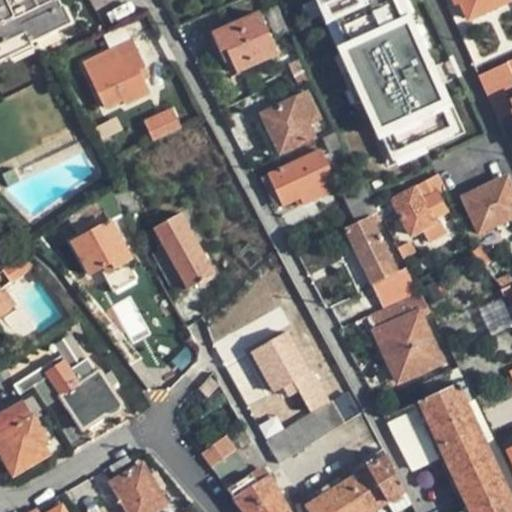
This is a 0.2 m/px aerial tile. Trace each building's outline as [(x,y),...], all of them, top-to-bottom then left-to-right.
[(0,0),(0,46),(26,34),(32,44),(63,29),(54,9),(62,6),(58,0),(0,0)] [(367,182),(372,194),(475,148),(408,0),(294,0),(314,43),(299,49),(330,119),(347,111),(376,178),(367,182)] [(463,2),(471,18),(507,1),(506,0),(453,0),(456,5),(463,2)] [(63,5),(62,6),(54,9),(63,29),(72,24),(63,5)] [(231,62),(236,74),(277,56),(259,11),(211,32),(226,64),(231,62)] [(0,62),(33,48),(32,44),(26,34),(0,46),(0,62)] [(140,71),(145,68),(132,39),(111,47),(116,60),(88,73),(104,110),(123,103),(125,106),(150,95),(144,81),(140,71)] [(304,72),(300,58),(288,62),(295,76),(304,72)] [(511,60),(479,75),(488,95),(501,90),(502,91),(511,86),(511,60)] [(150,78),(145,68),(140,71),(144,81),(150,78)] [(309,81),(304,72),(295,76),(298,85),(309,81)] [(488,95),(494,110),(508,104),(502,91),(501,90),(488,95)] [(259,114),(278,155),(315,137),(310,124),(322,119),(308,91),(259,114)] [(147,122),(154,139),(179,128),(171,111),(147,122)] [(93,129),(99,141),(115,134),(109,120),(93,129)] [(344,148),(336,132),(322,139),(329,153),(344,148)] [(268,174),(284,206),(303,198),(299,190),(331,175),(321,150),(268,174)] [(14,168),(3,173),(9,186),(20,181),(14,168)] [(445,191),(442,182),(438,175),(389,199),(409,238),(422,231),(441,221),(440,219),(449,214),(439,194),(445,191)] [(458,188),(477,232),(511,217),(511,189),(507,179),(489,187),(485,181),(476,185),(474,182),(458,188)] [(369,195),(361,180),(340,189),(347,205),(369,195)] [(120,183),(112,189),(121,206),(122,208),(131,204),(120,183)] [(108,220),(96,227),(71,241),(90,276),(105,267),(108,272),(130,261),(132,259),(113,224),(126,216),(122,208),(121,206),(112,189),(97,199),(108,220)] [(372,216),(379,213),(375,207),(369,195),(347,205),(355,223),(372,216)] [(97,199),(85,207),(90,217),(96,227),(108,220),(97,199)] [(85,207),(74,215),(79,224),(90,217),(85,207)] [(153,230),(169,257),(187,288),(216,273),(182,214),(153,230)] [(382,310),(417,294),(405,269),(398,272),(372,216),(355,223),(344,228),(382,310)] [(447,235),(441,221),(422,231),(428,244),(447,235)] [(409,244),(398,249),(403,259),(414,254),(409,244)] [(188,290),(187,288),(169,257),(161,261),(178,295),(188,290)] [(139,277),(130,261),(108,272),(115,284),(122,280),(124,284),(139,277)] [(0,315),(16,304),(5,287),(11,283),(2,272),(0,272),(0,315)] [(431,312),(421,292),(417,294),(382,310),(367,317),(399,380),(443,361),(422,315),(431,312)] [(288,333),(252,353),(272,392),(284,386),(288,392),(300,386),(297,379),(310,371),(288,333)] [(30,377),(34,385),(67,364),(62,356),(29,376),(30,377)] [(80,364),(84,370),(96,364),(92,356),(80,364)] [(96,364),(84,370),(89,379),(81,384),(67,364),(34,385),(47,405),(62,396),(82,428),(103,415),(107,416),(112,415),(115,413),(118,410),(120,406),(120,403),(96,364)] [(21,393),(34,385),(30,377),(16,385),(21,393)] [(458,382),(419,401),(427,419),(445,456),(470,511),(511,511),(511,495),(479,427),(458,382)] [(310,444),(323,436),(342,425),(345,423),(332,400),(297,422),(310,444)] [(0,416),(0,451),(14,475),(49,455),(43,443),(49,440),(27,402),(0,416)] [(489,427),(498,445),(506,441),(511,438),(511,422),(510,418),(489,427)] [(413,472),(445,456),(427,419),(394,436),(413,472)] [(310,444),(297,422),(268,441),(280,463),(310,444)] [(230,439),(203,455),(207,461),(219,477),(244,461),(230,439)] [(498,445),(502,454),(510,450),(506,441),(498,445)] [(135,459),(131,453),(117,461),(113,463),(117,470),(135,459)] [(405,491),(386,455),(367,467),(379,487),(389,503),(406,492),(405,491)] [(251,472),(244,461),(219,477),(226,488),(251,472)] [(111,482),(127,511),(154,511),(169,504),(144,464),(111,482)] [(262,465),(251,472),(257,481),(267,475),(262,465)] [(379,487),(367,467),(348,478),(368,511),(374,511),(389,503),(379,487)] [(269,474),(267,475),(257,481),(251,472),(226,488),(242,509),(243,510),(278,490),(269,474)] [(309,511),(368,511),(348,478),(305,505),(309,511)] [(290,511),(278,490),(243,510),(244,511),(290,511)] [(394,510),(395,511),(403,511),(413,506),(406,492),(389,503),(394,510)] [(391,511),(394,510),(389,503),(374,511),(391,511)]
